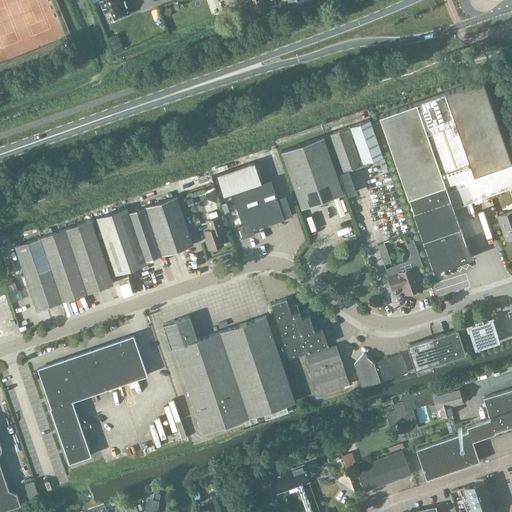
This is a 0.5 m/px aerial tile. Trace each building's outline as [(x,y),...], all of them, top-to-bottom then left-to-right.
[(98,0),(99,0),(102,8),(109,5),(114,19),(129,13),(124,0),(98,0)] [(245,2),(244,4),(247,10),(248,12),(250,11),(252,10),(253,11),(266,6),(267,7),(276,4),(274,0),(248,0),(249,0),(247,1),(245,2)] [(122,43),(113,47),(115,51),(124,48),(122,43)] [(379,116),(408,198),(423,240),(433,271),(471,257),(461,227),(451,200),(452,199),(449,190),(468,184),(473,200),(511,186),(511,163),(482,79),(416,102),(379,116)] [(346,195),(356,192),(348,169),(383,157),(369,119),(325,135),(346,195)] [(301,207),(343,192),(323,135),(281,150),(301,207)] [(254,161),(216,174),(223,196),(232,193),(239,213),(243,226),(237,228),(241,239),(252,235),(250,230),(284,218),(283,218),(292,215),(285,195),(277,198),(270,179),(261,183),(254,161)] [(160,255),(193,244),(177,196),(144,207),(160,255)] [(191,197),(185,199),(187,206),(194,204),(191,197)] [(160,255),(144,207),(128,212),(127,207),(96,217),(116,274),(146,264),(145,261),(160,255)] [(511,236),(511,210),(497,216),(501,226),(503,226),(508,238),(511,236)] [(210,249),(223,244),(219,232),(224,230),(219,216),(206,220),(209,229),(204,231),(210,249)] [(62,301),(88,292),(113,283),(91,219),(40,236),(62,301)] [(62,301),(40,236),(15,245),(36,309),(62,301)] [(384,242),(377,244),(384,264),(391,261),(384,242)] [(398,273),(388,277),(392,289),(403,285),(406,294),(420,289),(417,282),(427,278),(424,271),(415,274),(412,267),(398,272),(398,273)] [(10,291),(17,288),(15,282),(8,285),(10,291)] [(304,352),(328,344),(322,328),(314,331),(309,315),(302,318),(297,303),(289,306),(286,298),(270,303),(289,357),(304,352)] [(196,339),(188,315),(165,323),(173,347),(202,432),(295,401),(266,315),(196,339)] [(475,349),(487,345),(500,341),(492,318),(486,320),(485,318),(479,319),(473,321),(474,324),(467,326),(475,349)] [(433,337),(440,360),(464,352),(458,332),(456,331),(454,330),(433,337)] [(70,462),(91,455),(72,400),(147,374),(134,335),(38,368),(70,462)] [(416,368),(440,360),(433,337),(411,344),(409,346),(409,348),(416,368)] [(328,344),(304,352),(318,394),(350,383),(336,344),(328,347),(328,344)] [(408,372),(401,353),(374,362),(363,353),(353,364),(361,387),(408,372)] [(392,406),(385,408),(390,425),(398,423),(400,433),(418,428),(413,409),(415,407),(435,402),(435,403),(434,403),(435,405),(436,405),(437,410),(438,410),(440,417),(453,413),(451,406),(463,403),(462,401),(460,402),(457,390),(459,389),(458,387),(433,394),(431,387),(401,396),(402,401),(392,404),(392,406)] [(511,388),(484,397),(490,418),(466,427),(467,431),(416,448),(426,479),(479,460),(472,441),(495,433),(494,432),(511,426),(511,388)] [(339,447),(356,441),(352,432),(336,437),(339,447)] [(336,442),(330,444),(334,454),(340,452),(336,442)] [(388,447),(389,451),(404,446),(402,442),(388,447)] [(0,510),(20,504),(17,493),(9,489),(0,463),(0,451),(2,449),(0,443),(0,510)] [(364,490),(365,490),(410,474),(402,450),(356,466),(364,490)] [(351,451),(342,455),(347,468),(356,464),(351,451)] [(325,511),(318,511),(307,481),(309,481),(305,471),(318,466),(315,458),(302,463),(302,465),(271,476),(277,492),(297,485),(307,511),(326,511),(325,511)] [(462,499),(487,490),(483,480),(459,488),(462,499)] [(226,511),(222,500),(218,489),(210,492),(214,503),(217,511),(226,511)] [(462,499),(466,509),(491,501),(487,490),(462,499)] [(150,511),(153,500),(147,499),(144,511),(150,511)] [(153,500),(150,511),(156,511),(159,500),(153,500)] [(466,509),(466,511),(490,511),(494,511),(491,501),(466,509)]
